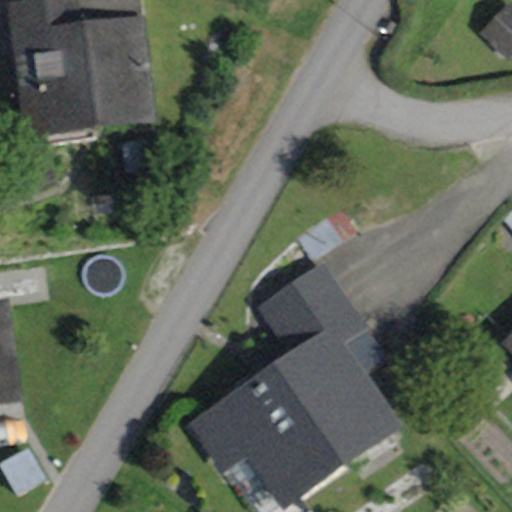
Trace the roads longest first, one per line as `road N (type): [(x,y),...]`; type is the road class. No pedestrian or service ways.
road 1 (tertiary): [(72,511),(328,81)]
road 2 (residential): [(511,117),(402,117),(328,81)]
